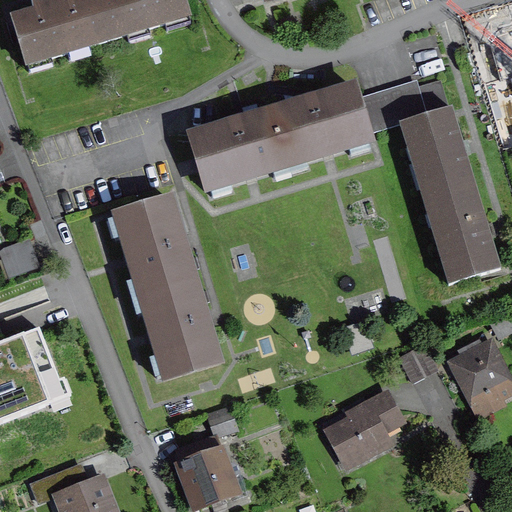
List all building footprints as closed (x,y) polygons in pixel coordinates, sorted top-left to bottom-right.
[(26,66),(108,42),(95,0),(78,0),(12,20),(26,66)] [(95,0),(108,42),(189,18),(183,0),(95,0)] [(417,85),(365,101),(374,133),(406,123),(427,117),(417,85)] [(354,90),(273,114),(288,166),(370,141),(354,90)] [(406,123),(433,212),(457,204),(454,193),(472,187),(449,110),(427,117),(406,123)] [(273,114),(192,138),(208,190),(288,166),(273,114)] [(433,212),(455,284),(498,271),(472,187),(454,193),(457,204),(433,212)] [(117,217),(142,298),(194,282),(169,201),(117,217)] [(142,298),(166,378),(218,363),(194,282),(142,298)] [(0,413),(75,386),(69,371),(64,373),(45,320),(0,336),(0,413)] [(511,407),(511,381),(493,344),(447,367),(476,425),(511,407)] [(437,373),(424,350),(402,362),(415,386),(437,373)] [(352,422),(328,434),(348,473),(396,449),(389,436),(411,424),(391,386),(346,409),(352,422)] [(224,451),(172,468),(185,511),(209,511),(240,502),(224,451)] [(116,511),(104,477),(54,496),(59,511),(116,511)]
